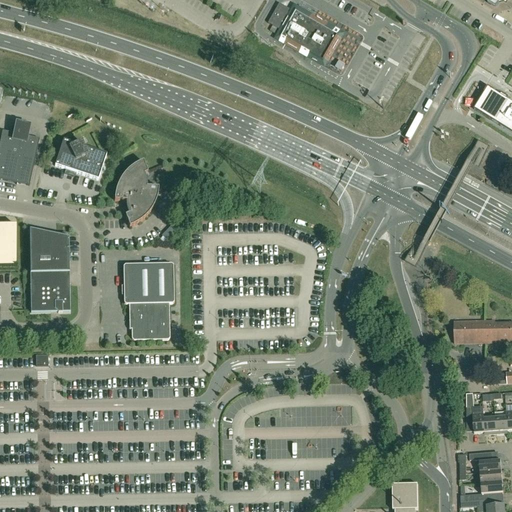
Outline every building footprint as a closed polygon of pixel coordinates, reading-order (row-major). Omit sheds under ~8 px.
[(279,39),(324,65),(326,61),(328,62),(340,40),(338,39),(340,36),(331,30),(332,28),(319,21),(318,23),(295,10),(279,39)] [(480,102),(474,111),(500,127),(511,134),(511,103),(506,100),(507,98),(501,94),(501,95),(500,96),(494,93),(494,92),(488,88),(485,93),(485,94),(483,97),(482,97),(482,98),(480,102),(480,101),(479,102),(480,102)] [(14,134),(2,132),(0,141),(0,180),(29,187),(39,140),(27,137),(29,131),(26,127),(19,125),(16,128),(14,134)] [(75,146),(74,146),(74,145),(63,142),(55,167),(66,171),(65,174),(68,176),(78,146),(75,146)] [(78,146),(68,176),(74,178),(76,174),(98,181),(106,156),(85,149),(84,149),(81,143),(75,146),(78,146)] [(147,174),(143,163),(141,164),(138,165),(136,166),(134,167),(132,169),(130,170),(128,172),(126,174),(124,176),(123,178),(121,180),(120,182),(119,184),(118,187),(117,189),(116,192),(115,194),(115,197),(114,199),(114,202),(115,202),(115,204),(115,207),(115,209),(116,212),(116,214),(117,217),(118,219),(119,221),(126,219),(129,228),(132,227),(134,226),(136,225),(139,224),(141,222),(143,221),(145,219),(146,217),(148,215),(150,213),(151,211),(153,209),(154,206),(155,204),(156,202),(157,199),(157,197),(158,194),(158,192),(158,189),(147,188),(147,186),(146,184),(146,182),(146,180),(145,177),(144,175),(147,174)] [(16,226),(0,226),(0,267),(17,267),(16,226)] [(162,228),(152,237),(157,242),(166,233),(162,228)] [(31,314),(51,313),(51,310),(54,310),(54,311),(58,314),(62,314),(62,313),(70,313),(69,239),(66,239),(66,234),(56,234),(56,237),(29,231),(31,314)] [(133,342),(168,341),(170,339),(169,305),(172,305),(174,303),(173,267),(171,265),(125,266),(123,268),(124,304),(126,306),(129,306),(129,324),(131,324),(132,340),(133,342)] [(485,331),(485,323),(455,323),(455,345),(486,344),(485,338),(487,338),(486,331),(485,331)] [(485,338),(486,344),(492,344),(491,342),(511,341),(511,323),(495,324),(495,323),(485,323),(485,331),(486,331),(487,338),(485,338)] [(48,357),(36,357),(36,368),(48,368),(48,357)] [(472,408),(466,409),(466,422),(473,421),(474,435),(484,434),(483,410),(472,410),(472,408)] [(483,410),(484,434),(488,434),(488,436),(496,435),(495,414),(494,414),(494,419),(484,420),(483,415),(483,410)] [(506,413),(495,414),(496,435),(504,435),(504,432),(507,432),(506,413)] [(486,454),(479,455),(469,456),(470,462),(479,461),(480,474),(501,473),(501,462),(487,463),(486,454)] [(501,473),(480,474),(481,485),(502,484),(501,473)] [(502,484),(481,485),(482,496),(461,497),(461,504),(490,501),(490,495),(503,494),(502,484)] [(415,511),(416,511),(418,511),(417,486),(392,486),(393,511),(395,511),(394,511),(415,511)] [(504,511),(504,506),(491,507),(490,501),(461,504),(461,510),(478,509),(478,511),(504,511)]
